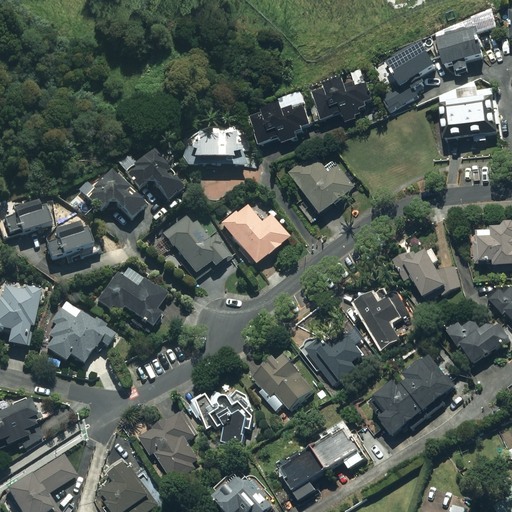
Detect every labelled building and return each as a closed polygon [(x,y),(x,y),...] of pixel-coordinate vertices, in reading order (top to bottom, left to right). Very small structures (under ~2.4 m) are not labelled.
[(479,27),(439,37),(448,70),(488,60),(479,27)] [(440,69),(427,46),(390,66),(403,89),(440,69)] [(318,122),(341,113),(345,124),(361,117),(359,111),(365,108),(363,105),(371,101),(364,83),(354,87),(351,80),(343,83),(342,79),(307,93),(318,122)] [(500,129),(497,105),(490,106),(489,98),(482,99),(480,88),(458,91),(459,102),(443,105),(448,144),(476,140),(476,144),(490,142),(489,131),(500,129)] [(281,108),(280,105),(247,117),(258,146),(279,138),(281,145),(297,139),(295,135),(302,132),(301,129),(310,126),(302,107),(293,111),(291,105),(281,108)] [(191,132),(190,168),(251,170),(252,133),(191,132)] [(187,189),(156,151),(134,169),(136,172),(129,177),(141,193),(149,186),(156,187),(169,203),(187,189)] [(313,153),(287,176),(312,205),(306,211),(318,225),(336,209),(337,211),(360,190),(336,163),(329,170),(313,153)] [(149,208),(113,172),(95,191),(98,194),(91,200),(105,214),(112,207),(118,207),(134,223),(149,208)] [(18,215),(6,219),(12,237),(24,233),(25,236),(55,227),(51,212),(55,215),(53,200),(38,202),(39,204),(16,211),(18,215)] [(263,219),(247,200),(221,220),(256,264),(291,236),(271,212),(263,219)] [(211,238),(190,214),(163,235),(174,250),(167,255),(177,268),(182,264),(198,283),(202,280),(201,278),(214,267),(217,271),(232,259),(224,248),(224,247),(215,235),(211,238)] [(492,235),(483,235),(482,248),(476,248),(476,261),(482,261),(482,264),(495,265),(495,268),(504,269),(504,267),(511,267),(511,224),(511,225),(510,225),(509,225),(509,226),(508,226),(507,227),(507,228),(492,228),(492,235)] [(61,269),(74,265),(105,254),(98,236),(93,238),(90,230),(65,238),(68,247),(55,251),(61,269)] [(434,260),(430,262),(424,251),(395,267),(406,287),(416,281),(430,307),(436,305),(440,302),(442,301),(452,296),(464,290),(458,269),(443,276),(434,260)] [(127,279),(118,273),(98,302),(113,312),(115,310),(122,315),(126,310),(134,315),(129,322),(151,337),(165,317),(160,313),(171,297),(133,271),(127,279)] [(36,331),(43,291),(28,289),(27,291),(11,289),(10,295),(4,294),(3,299),(0,298),(0,334),(1,331),(12,333),(10,347),(29,350),(32,330),(36,331)] [(511,289),(499,290),(491,300),(506,318),(509,315),(511,318),(511,289)] [(378,294),(356,306),(384,355),(405,343),(395,324),(412,314),(399,292),(382,301),(378,294)] [(73,357),(86,366),(97,350),(99,351),(102,346),(110,351),(119,337),(64,301),(42,333),(54,341),(48,350),(69,364),(73,357)] [(511,343),(511,335),(506,327),(500,332),(494,323),(481,332),(477,326),(463,325),(452,334),(475,368),(511,343)] [(325,341),(309,352),(336,389),(360,372),(356,365),(367,357),(354,339),(334,353),(325,341)] [(279,361),(257,381),(268,393),(264,396),(277,411),(284,404),(293,413),(316,392),(302,376),(304,375),(287,357),(281,363),(279,361)] [(388,428),(396,439),(458,391),(456,389),(458,387),(451,378),(450,379),(435,359),(409,379),(413,384),(404,391),(400,387),(374,407),(389,427),(388,428)] [(226,411),(226,412),(217,419),(223,430),(228,427),(231,431),(228,446),(246,448),(249,431),(253,431),(256,419),(250,411),(254,407),(250,398),(241,393),(234,399),(233,399),(232,399),(231,398),(230,398),(229,398),(228,399),(227,399),(226,399),(226,400),(225,400),(225,401),(224,401),(224,402),(223,403),(223,404),(223,405),(223,406),(223,407),(223,408),(224,409),(224,410),(225,410),(225,411),(226,411)] [(42,425),(33,401),(0,415),(0,452),(38,437),(35,432),(41,429),(39,426),(42,425)] [(185,412),(142,438),(154,458),(158,455),(177,487),(188,480),(186,477),(198,470),(195,465),(201,461),(190,442),(198,437),(189,423),(191,421),(185,412)] [(321,451),(334,473),(358,459),(361,465),(370,460),(348,424),(324,438),(329,446),(321,451)] [(332,474),(320,452),(307,459),(304,454),(285,466),(294,482),(292,484),(303,503),(320,493),(315,484),(332,474)] [(65,455),(6,493),(18,511),(60,511),(50,495),(79,477),(65,455)] [(151,495),(130,465),(113,477),(119,485),(102,497),(113,511),(152,511),(161,506),(152,494),(151,495)] [(269,490),(259,478),(248,478),(242,471),(216,497),(228,511),(271,511),(277,507),(270,500),(273,497),(268,491),(269,490)] [(511,511),(511,501),(497,508),(498,511),(511,511)]
